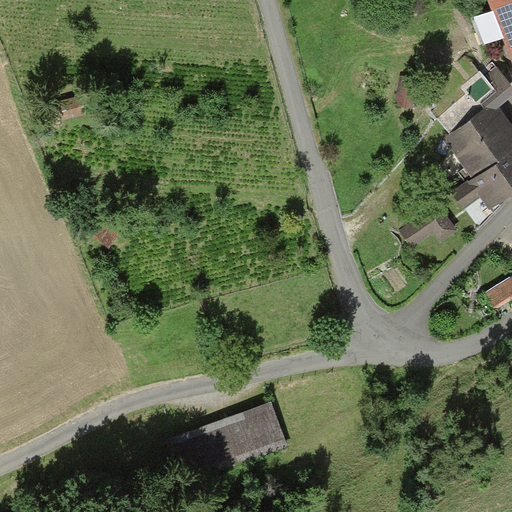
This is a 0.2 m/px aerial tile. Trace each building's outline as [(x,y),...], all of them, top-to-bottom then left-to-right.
[(511,0),(491,0),(511,51),(511,66),(505,70),(511,86),(511,85),(511,0)] [(467,94),(438,119),(451,136),(485,111),(498,111),(500,109),(511,99),(511,87),(494,61),(461,87),(467,94)] [(400,78),(395,106),(414,109),(419,81),(400,78)] [(83,93),(48,104),(54,122),(88,111),(83,93)] [(451,136),(446,140),(472,179),(453,192),(465,209),(482,198),(491,212),(511,195),(511,124),(500,109),(498,111),(485,111),(451,136)] [(436,204),(400,228),(414,248),(434,235),(440,243),(456,232),(436,204)] [(101,223),(91,237),(103,247),(114,232),(101,223)] [(511,274),(483,292),(490,306),(511,292),(511,274)] [(265,401),(171,436),(189,484),(282,449),(265,401)]
